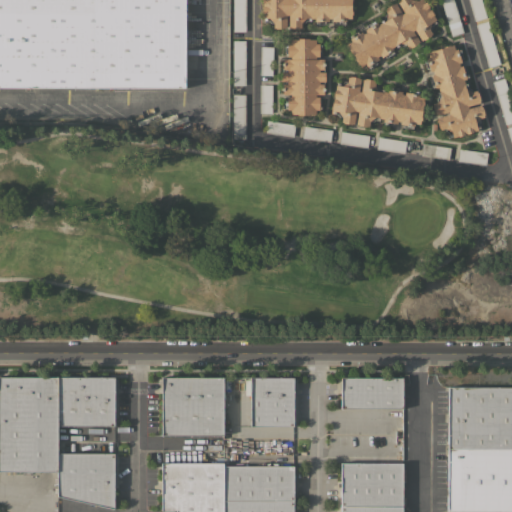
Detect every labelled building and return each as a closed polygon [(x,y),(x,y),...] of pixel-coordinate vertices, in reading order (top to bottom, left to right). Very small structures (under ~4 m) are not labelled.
[(183,0),(183,86),(0,86),(0,0),(183,0)] [(245,0),(245,31),(232,31),(232,0),(245,0)] [(351,0),(352,1),(350,1),(350,8),(351,8),(351,14),(351,18),(345,18),(345,21),(344,21),(344,23),(335,24),(335,21),(331,21),(331,18),(328,18),(328,21),(324,21),(324,23),(315,24),(315,21),(314,21),(314,18),(310,18),(310,20),(306,20),(304,22),(300,22),(300,27),(298,27),(298,28),(290,28),(290,27),(287,27),(288,15),(285,15),(285,27),(284,27),(284,28),(274,28),(274,27),(273,27),(273,22),(270,22),(267,20),(263,20),(263,18),(262,18),(262,12),(260,12),(261,6),(262,6),(262,3),(261,3),(261,0),(351,0)] [(386,13),(384,9),(386,8),(385,7),(393,3),(393,4),(395,2),(401,13),(403,12),(397,1),(398,0),(425,0),(426,1),(425,2),(436,19),(435,20),(436,22),(432,24),(431,28),(429,29),(432,33),(429,35),(430,35),(423,40),(422,39),(421,40),(414,30),(412,31),(419,41),(417,42),(417,43),(410,48),(409,47),(408,48),(405,44),(403,45),(399,45),(396,47),(395,45),(391,48),(393,50),(392,50),(393,52),(386,57),(384,55),(381,57),(379,54),(377,56),(378,58),(375,61),(376,62),(369,68),(367,66),(366,66),(364,64),(361,66),(358,63),(357,64),(356,61),(357,61),(349,50),(347,48),(348,47),(346,44),(350,41),(349,39),(350,38),(349,36),(357,31),(358,33),(361,31),(362,34),(365,32),(364,30),(367,27),(366,25),(373,20),(375,23),(376,22),(377,24),(381,22),(380,20),(383,18),(384,15),(386,13)] [(440,0),(453,0),(463,32),(451,35),(440,0)] [(467,0),(480,0),(486,17),(474,21),(467,0)] [(511,0),(502,0),(506,15),(511,13),(511,0)] [(499,64),(487,67),(475,24),(487,21),(499,64)] [(297,39),(297,38),(308,38),(308,39),(315,39),(315,43),(319,43),(319,44),(321,44),(321,53),(318,53),(318,57),(315,56),(315,58),(323,58),(323,68),(324,68),(324,85),(323,85),(323,95),(315,95),(315,96),(318,96),(318,99),(320,99),(320,108),(318,108),(318,110),(315,110),(315,114),(308,114),(308,115),(296,115),(296,114),(290,114),(290,109),(286,109),(286,96),(290,96),(290,94),(281,94),(282,84),(286,84),(286,81),(280,81),(280,71),(286,71),(286,69),(282,69),(282,59),(290,59),(290,56),(286,56),(286,43),(290,43),(290,39),(297,39)] [(245,85),(232,85),(232,40),(245,40),(245,85)] [(453,44),(454,49),(456,49),(457,50),(460,49),(462,57),(459,58),(461,62),(458,63),(459,66),(462,65),(463,69),(465,68),(468,77),(465,78),(465,79),(463,79),(464,83),(466,83),(467,87),(470,88),(471,91),(475,90),(476,92),(477,92),(479,100),(479,102),(467,105),(468,108),(480,104),(480,106),(481,106),(484,114),(483,114),(483,116),(479,118),(480,120),(478,124),(479,128),(476,128),(477,130),(472,131),(472,132),(466,134),(466,133),(463,133),(463,134),(457,136),(457,135),(452,137),(452,136),(449,136),(448,134),(449,133),(445,131),(444,128),(440,130),(439,127),(438,128),(436,120),(437,119),(436,117),(448,114),(448,112),(436,115),(435,113),(434,113),(432,105),(432,103),(436,102),(435,100),(437,95),(436,91),(438,91),(437,87),(434,88),(434,87),(431,87),(429,78),(431,78),(430,74),(433,74),(432,70),(429,71),(428,68),(426,68),(423,60),(426,59),(426,58),(428,57),(427,52),(453,44)] [(271,75),(259,75),(260,46),(272,47),(271,75)] [(419,124),(414,123),(413,126),(400,124),(400,121),(397,120),(396,123),(383,121),(383,118),(374,117),(369,121),(368,125),(366,125),(366,126),(357,125),(357,124),(356,124),(357,111),(355,111),(353,123),(351,123),(351,124),(342,122),(342,121),(340,121),(341,116),(337,111),(331,110),(332,105),(331,105),(332,99),(333,99),(333,97),(332,96),(333,90),(334,90),(335,85),(340,86),(347,81),(347,77),(349,77),(349,76),(358,77),(358,78),(360,78),(358,91),(360,91),(362,79),(364,79),(364,78),(372,79),(372,80),(375,81),(374,86),(378,91),(383,92),(383,91),(387,92),(387,89),(401,91),(401,93),(404,94),(404,91),(418,93),(418,95),(423,96),(419,124)] [(511,107),(511,122),(504,124),(492,81),(503,78),(511,107)] [(271,84),(271,113),(259,113),(259,84),(271,84)] [(244,139),(232,139),(232,94),(244,94),(244,139)] [(294,125),(292,137),(264,132),(266,120),(294,125)] [(331,130),(329,142),(302,138),(303,126),(331,130)] [(340,131),(368,135),(366,148),(338,143),(340,131)] [(377,136),(405,140),(403,153),(375,149),(377,136)] [(449,147),(448,159),(420,155),(421,143),(449,147)] [(486,152),(485,165),(457,161),(458,148),(486,152)] [(56,471),(0,471),(0,377),(57,377),(56,425),(56,453),(56,471)] [(57,377),(113,377),(113,425),(56,425),(57,377)] [(161,377),(223,377),(222,435),(161,435),(161,377)] [(249,377),(293,377),(293,426),(249,426),(249,377)] [(402,377),(402,408),(340,408),(340,377),(402,377)] [(511,386),(511,511),(446,511),(448,386),(511,386)] [(113,452),(113,508),(56,496),(56,471),(56,453),(113,452)] [(222,511),(175,511),(175,510),(161,510),(161,462),(222,462),(222,466),(222,502),(222,511)] [(340,506),(340,463),(401,462),(401,506),(340,506)] [(292,466),(292,501),(222,502),(222,466),(292,466)] [(292,511),(222,511),(222,502),(292,501),(292,511)]
